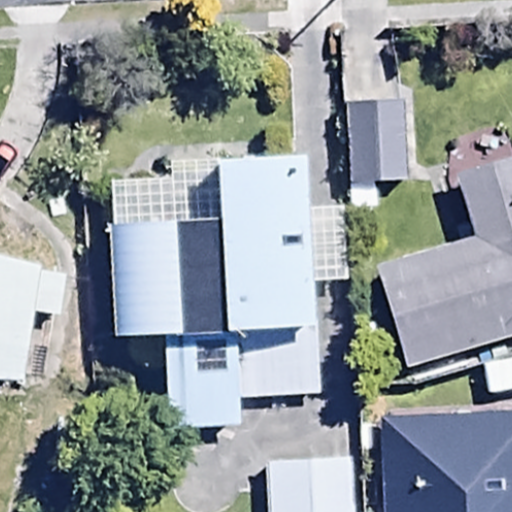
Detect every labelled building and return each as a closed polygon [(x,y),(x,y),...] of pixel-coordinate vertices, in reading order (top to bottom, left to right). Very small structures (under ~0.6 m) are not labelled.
[(402,112),(343,116),(348,195),(406,192),(402,112)] [(168,190),(111,191),(113,347),(168,346),(169,443),(240,443),(239,403),(315,403),(314,287),(347,287),(347,214),(311,214),(311,166),(168,167),(168,190)] [(374,278),(404,377),(511,344),(511,168),(456,186),(475,247),(374,278)] [(64,283),(0,272),(0,392),(23,397),(34,326),(56,329),(64,283)] [(511,511),(511,419),(370,426),(374,511),(511,511)] [(362,511),(360,464),(265,468),(267,511),(362,511)]
